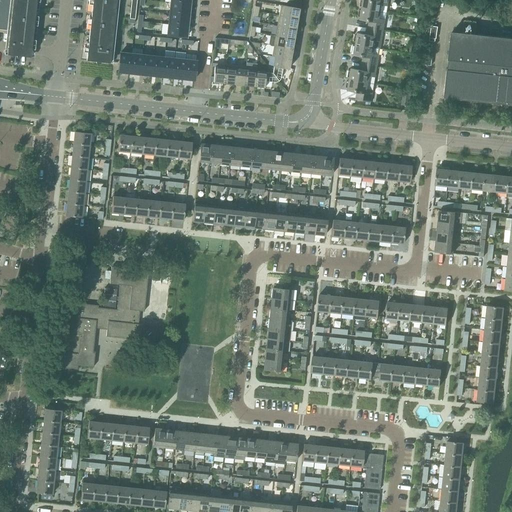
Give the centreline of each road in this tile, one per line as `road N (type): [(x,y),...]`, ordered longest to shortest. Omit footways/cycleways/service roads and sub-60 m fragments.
road 1 (residential): [(392,511),(399,430),(252,415),(237,404),(239,382),(256,259),(414,268),(428,137)]
road 2 (tertiary): [(54,97),(296,123),(308,117)]
road 3 (residential): [(27,396),(40,253)]
road 4 (residential): [(308,117),(428,137)]
